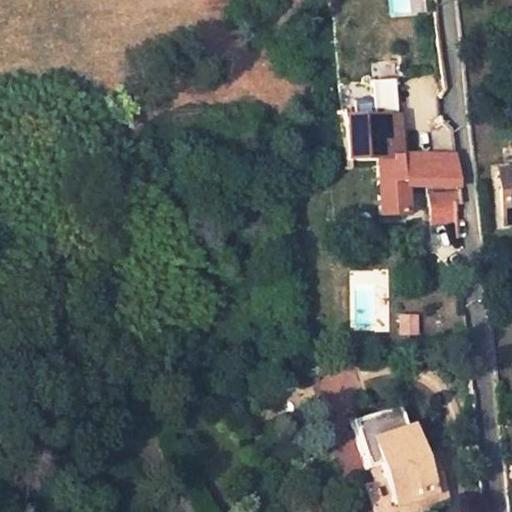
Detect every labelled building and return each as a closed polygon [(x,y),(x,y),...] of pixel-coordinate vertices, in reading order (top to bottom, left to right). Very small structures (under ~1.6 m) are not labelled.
[(391,83),(365,85),(369,120),(394,118),(391,83)] [(399,143),(394,118),(369,120),(343,122),(343,123),(345,162),(376,160),(377,161),(402,160),(401,157),(399,143)] [(431,123),(435,153),(456,153),(453,129),(443,119),(431,123)] [(402,160),(377,161),(379,182),(381,215),(408,215),(405,182),(442,182),(459,182),(456,158),(401,157),(402,160)] [(511,172),(499,174),(503,219),(511,218),(511,172)] [(455,191),(425,195),(428,222),(457,219),(456,206),(455,191)] [(511,218),(503,219),(505,230),(511,229),(511,218)] [(415,317),(397,317),(398,336),(416,335),(415,317)] [(405,433),(398,410),(353,423),(366,468),(381,465),(394,511),(406,511),(446,500),(432,458),(420,461),(410,432),(405,433)]
